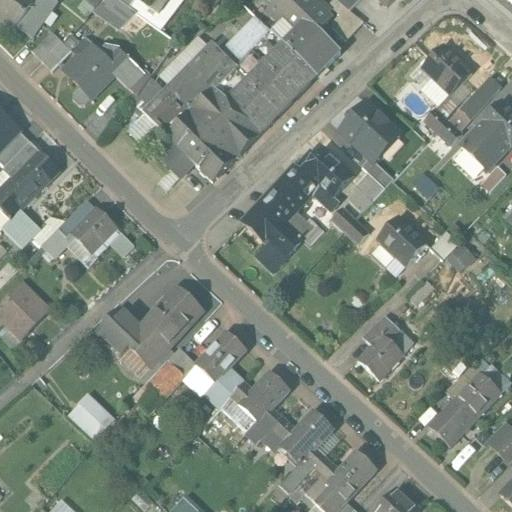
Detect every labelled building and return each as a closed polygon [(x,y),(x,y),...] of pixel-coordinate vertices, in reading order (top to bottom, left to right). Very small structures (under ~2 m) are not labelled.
[(37,0),(35,4),(28,0),(0,0),(0,18),(16,30),(15,31),(32,44),(59,7),(48,0),(37,0)] [(146,0),(124,0),(122,4),(164,31),(184,0),(153,0),(151,3),(146,0)] [(281,0),(271,11),(267,16),(291,38),(306,24),(320,38),(336,20),(314,0),(281,0)] [(353,10),(341,0),(332,0),(335,2),(349,14),(353,10)] [(341,0),(353,10),(363,0),(341,0)] [(376,0),(386,10),(396,0),(376,0)] [(335,2),(329,9),(340,19),(333,27),(333,30),(347,43),(364,26),(349,14),(335,2)] [(291,38),(283,47),(317,79),(340,56),(320,38),(306,24),(291,38)] [(246,59),(188,117),(200,129),(224,105),(283,47),(271,35),(246,59)] [(52,36),(32,56),(42,66),(62,46),(52,36)] [(162,95),(141,116),(147,122),(185,158),(179,165),(186,172),(192,165),(212,184),(234,162),(200,129),(188,117),(246,59),(227,39),(213,53),(209,49),(162,95)] [(42,66),(42,67),(51,76),(72,56),(62,46),(42,66)] [(283,47),(224,105),(242,122),(226,138),(242,154),(317,79),(283,47)] [(443,49),(422,71),(451,99),(472,76),(443,49)] [(92,50),(65,77),(80,92),(73,99),(72,104),(79,111),(84,110),(115,79),(129,64),(116,51),(105,62),(92,50)] [(129,64),(115,79),(137,101),(149,83),(129,64)] [(137,101),(128,113),(142,127),(147,122),(141,116),(162,95),(150,82),(137,101)] [(488,82),(461,111),(473,122),(500,93),(488,82)] [(511,113),(501,104),(480,126),(482,128),(462,149),(463,150),(462,151),(464,152),(465,151),(488,174),(508,152),(509,154),(511,150),(511,113)] [(397,134),(366,105),(339,133),(370,162),(371,163),(397,134)] [(435,112),(424,124),(437,137),(449,124),(435,112)] [(0,116),(0,153),(19,135),(0,116)] [(449,124),(437,137),(451,149),(462,137),(449,124)] [(31,147),(19,135),(0,153),(0,167),(5,172),(31,147)] [(5,172),(3,173),(12,182),(39,155),(31,147),(5,172)] [(353,179),(324,152),(317,160),(311,155),(298,170),(319,190),(332,202),(353,179)] [(39,155),(12,182),(0,193),(0,215),(10,225),(2,233),(22,253),(40,235),(20,215),(59,176),(39,155)] [(394,183),(371,163),(370,162),(362,171),(367,176),(385,192),(394,183)] [(496,168),(480,186),(489,194),(505,176),(496,168)] [(295,169),(243,226),(284,263),(303,242),(285,226),(319,190),(298,170),(297,170),(295,169)] [(367,176),(356,188),(374,204),(385,193),(385,192),(367,176)] [(435,190),(423,179),(415,188),(427,199),(435,190)] [(342,211),(331,224),(344,236),(356,224),(342,211)] [(117,234),(96,213),(78,231),(99,252),(117,234)] [(427,248),(398,221),(377,243),(381,247),(372,258),(386,271),(396,261),(406,271),(427,248)] [(369,236),(356,224),(344,236),(358,249),(369,236)] [(99,252),(78,231),(71,238),(78,245),(73,249),(88,264),(99,252)] [(443,262),(456,249),(443,236),(430,250),(443,262)] [(65,262),(55,252),(48,259),(57,269),(65,262)] [(49,315),(21,288),(0,308),(0,322),(1,323),(7,317),(28,336),(29,335),(26,333),(45,314),(48,316),(49,315)] [(176,292),(138,333),(142,336),(128,351),(150,372),(158,365),(202,316),(176,292)] [(138,333),(120,317),(100,338),(121,358),(128,351),(142,336),(138,333)] [(196,370),(195,371),(216,389),(218,387),(231,400),(244,386),(230,374),(247,355),(227,337),(196,370)] [(403,359),(382,339),(375,346),(397,366),(403,359)] [(375,346),(358,364),(379,385),(397,366),(375,346)] [(150,384),(133,402),(151,419),(195,371),(196,370),(178,353),(163,370),(150,384)] [(163,370),(158,365),(150,372),(144,379),(150,384),(163,370)] [(241,409),(239,411),(259,429),(273,414),(290,395),(270,377),(253,396),(241,409)] [(480,377),(453,405),(475,425),(502,398),(480,377)] [(246,390),(234,403),(241,409),(253,396),(246,390)] [(70,418),(96,443),(116,423),(89,397),(70,418)] [(453,405),(429,430),(451,451),(475,425),(453,405)] [(273,414),(259,429),(267,437),(281,422),(273,414)] [(296,435),(281,422),(267,437),(263,442),(278,456),(283,451),(300,467),(302,469),(316,454),(333,435),(314,417),(296,435)] [(511,436),(506,431),(488,449),(510,470),(511,467),(511,436)] [(316,454),(302,469),(300,467),(299,468),(300,470),(279,492),(288,500),(314,472),(324,461),(316,454)] [(330,486),(326,491),(346,509),(377,475),(357,457),(340,476),(330,486)] [(340,476),(324,461),(314,472),(330,486),(340,476)] [(511,485),(501,497),(511,507),(511,485)] [(416,511),(396,493),(378,511),(416,511)]
